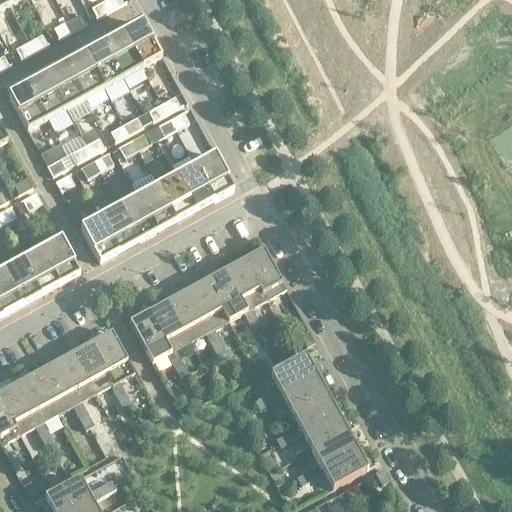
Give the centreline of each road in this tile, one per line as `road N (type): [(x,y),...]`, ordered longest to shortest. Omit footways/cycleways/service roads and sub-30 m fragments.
road 1 (residential): [(433,511),(256,198)]
road 2 (residential): [(0,342),(256,198)]
road 3 (residential): [(256,198),(146,0)]
